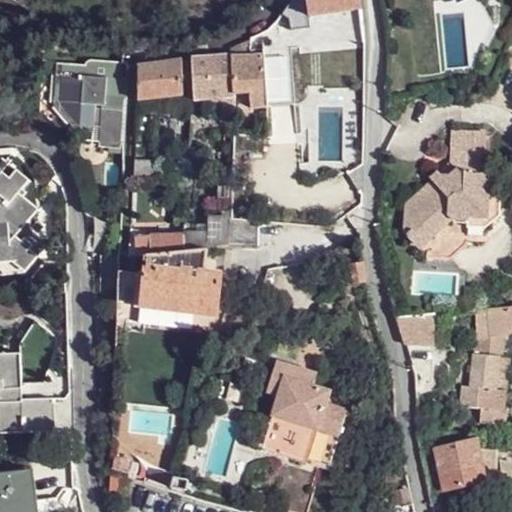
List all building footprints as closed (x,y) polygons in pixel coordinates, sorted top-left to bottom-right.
[(293,0),(292,3),(295,16),(311,14),(308,0),(293,0)] [(308,0),(311,14),(362,6),(361,0),(308,0)] [(466,32),(470,57),(476,57),(490,25),(466,32)] [(235,53),(236,90),(252,90),(253,105),(270,104),(269,91),(264,46),(253,49),(251,34),(234,44),(234,51),(235,53)] [(193,55),(195,97),(223,95),(236,94),(236,90),(235,53),(234,51),(193,55)] [(139,62),(137,97),(184,91),(184,90),(184,56),(139,62)] [(124,142),(129,74),(108,72),(107,75),(58,68),(55,101),(60,106),(73,123),(95,124),(100,124),(100,133),(102,134),(104,136),(107,138),(109,140),(111,141),(114,141),(117,142),(120,142),(124,142)] [(236,94),(223,95),(223,108),(236,108),(236,98),(236,94)] [(411,227),(429,233),(453,212),(480,213),(487,221),(499,211),(501,179),(492,168),(485,168),(487,125),(451,123),(449,156),(455,162),(449,168),(441,168),(439,166),(437,163),(430,171),(432,173),(405,197),(404,227),(408,230),(411,227)] [(102,134),(100,133),(99,143),(120,145),(120,142),(117,142),(114,141),(111,141),(109,140),(107,138),(104,136),(102,134)] [(188,164),(189,153),(180,153),(180,163),(188,164)] [(0,258),(6,258),(13,257),(14,259),(25,268),(44,245),(49,245),(48,233),(44,233),(39,229),(31,224),(31,223),(31,214),(39,205),(24,192),(27,188),(22,183),(30,173),(7,155),(0,163),(0,258)] [(449,156),(439,166),(441,168),(449,168),(455,162),(449,156)] [(136,159),(135,180),(153,182),(155,164),(151,163),(152,160),(136,159)] [(188,164),(180,163),(179,178),(181,179),(187,179),(188,164)] [(231,195),(232,183),(218,184),(217,195),(231,195)] [(230,218),(231,209),(223,209),(223,212),(209,213),(209,226),(184,227),(183,248),(197,247),(209,245),(228,242),(230,239),(230,218)] [(44,222),(37,217),(31,223),(31,224),(39,229),(44,222)] [(228,242),(228,245),(253,246),(254,219),(230,218),(230,239),(228,242)] [(183,248),(184,227),(173,228),(173,249),(183,248)] [(411,227),(408,230),(418,242),(429,233),(411,227)] [(152,232),(151,252),(173,249),(173,228),(152,232)] [(137,241),(138,254),(146,253),(151,252),(152,232),(146,232),(137,233),(137,241)] [(130,247),(130,255),(138,254),(137,241),(130,242),(130,247)] [(209,245),(197,247),(189,267),(205,269),(209,245)] [(151,252),(146,253),(146,261),(189,267),(197,247),(183,248),(173,249),(151,252)] [(13,257),(6,258),(7,270),(25,268),(14,259),(13,257)] [(354,280),(367,278),(363,258),(350,260),(354,280)] [(145,270),(143,292),(194,299),(193,309),(217,313),(220,278),(222,271),(205,269),(189,267),(146,261),(145,270)] [(139,270),(119,270),(117,322),(121,322),(139,321),(139,316),(141,304),(136,303),(139,270)] [(145,270),(139,270),(136,303),(141,304),(143,292),(145,270)] [(143,292),(141,304),(192,310),(193,309),(194,299),(143,292)] [(511,306),(508,307),(475,309),(476,327),(477,335),(501,333),(511,332),(511,306)] [(476,327),(475,309),(464,309),(466,328),(470,328),(476,327)] [(396,315),(405,342),(434,345),(435,312),(396,315)] [(487,408),(500,409),(506,355),(499,356),(501,333),(477,335),(476,327),(470,328),(465,384),(465,393),(464,407),(487,408)] [(0,433),(55,431),(54,399),(23,400),(21,354),(0,354),(0,433)] [(267,392),(279,396),(285,379),(313,388),(318,374),(277,361),(267,392)] [(279,396),(261,452),(307,466),(326,406),(330,394),(313,388),(285,379),(279,396)] [(465,393),(465,384),(457,384),(455,406),(464,407),(465,393)] [(326,406),(307,466),(316,469),(318,465),(329,469),(333,456),(347,414),(326,406)] [(503,409),(500,409),(487,408),(486,425),(501,426),(503,409)] [(460,490),(496,492),(497,484),(511,484),(511,448),(478,447),(475,437),(434,447),(443,489),(458,486),(460,490)] [(430,452),(420,454),(425,474),(435,472),(430,452)] [(115,457),(113,468),(130,474),(129,477),(136,480),(140,466),(115,457)] [(122,476),(112,474),(109,492),(119,493),(122,476)] [(189,480),(175,477),(173,487),(187,490),(188,490),(189,481),(189,480)] [(28,479),(9,481),(11,500),(30,498),(28,479)] [(0,511),(48,511),(48,503),(31,506),(31,502),(30,498),(11,500),(9,481),(0,482),(0,511)] [(257,491),(249,511),(267,511),(273,497),(257,491)]
